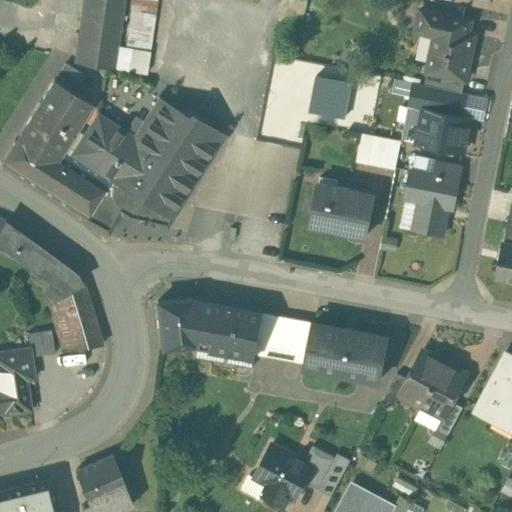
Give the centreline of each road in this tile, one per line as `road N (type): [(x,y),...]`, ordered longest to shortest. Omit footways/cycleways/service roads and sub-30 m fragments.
road 1 (residential): [(461,309),(215,266),(110,269)]
road 2 (secondary): [(0,462),(67,442),(107,418),(127,389),(128,314),(110,269)]
road 3 (residential): [(461,309),(511,55)]
road 4 (secondary): [(110,269),(61,225),(0,188)]
